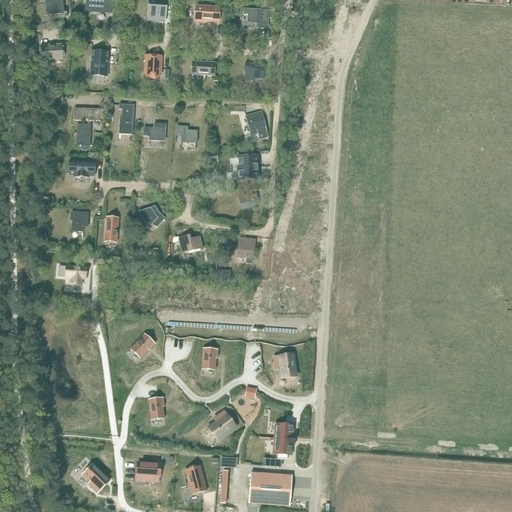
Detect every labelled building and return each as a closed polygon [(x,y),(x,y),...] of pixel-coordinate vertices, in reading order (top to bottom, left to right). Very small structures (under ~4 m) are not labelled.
[(63,14),(61,0),(49,0),(45,0),(47,16),(63,14)] [(112,14),(112,0),(86,0),(86,12),(95,13),(97,13),(97,12),(106,12),(106,14),(111,14),(112,14)] [(148,1),(147,18),(165,20),(167,3),(148,1)] [(195,5),(194,21),(205,22),(205,20),(218,21),(218,6),(195,5)] [(257,29),(267,30),(268,19),(271,19),(272,12),(244,10),(243,15),(248,16),(247,23),(257,24),(257,29)] [(62,44),(40,45),(41,61),(63,60),(62,44)] [(91,52),(89,75),(106,77),(108,54),(91,52)] [(161,58),(145,56),(144,74),(160,76),(161,58)] [(192,62),(191,75),(213,77),(214,64),(192,62)] [(245,63),(244,76),(255,79),(263,80),(265,65),(245,63)] [(119,105),(119,109),(122,109),(122,119),(119,118),(117,135),(131,136),(133,106),(119,105)] [(261,112),(246,116),(248,125),(249,125),(252,135),(258,133),(260,140),(268,137),(261,112)] [(143,127),(143,136),(148,137),(148,141),(165,142),(166,124),(153,124),(153,128),(143,127)] [(77,126),(76,146),(79,146),(79,147),(80,147),(80,146),(81,146),(81,148),(83,151),(86,151),(88,149),(88,146),(89,146),(90,126),(77,126)] [(176,126),(175,136),(181,136),(180,143),(197,144),(197,131),(187,131),(187,126),(176,126)] [(257,155),(239,156),(240,178),(258,177),(257,155)] [(94,177),(94,162),(69,162),(68,176),(74,177),(74,178),(88,178),(88,177),(94,177)] [(247,194),(238,197),(242,210),(259,205),(256,194),(248,197),(247,194)] [(150,208),(138,212),(138,213),(140,212),(143,220),(145,219),(151,225),(152,224),(157,228),(163,221),(164,222),(154,207),(150,209),(150,208)] [(71,213),(70,222),(72,222),(72,232),(83,233),(83,228),(87,228),(87,214),(71,213)] [(106,218),(104,242),(116,243),(118,219),(106,218)] [(189,236),(177,239),(181,255),(203,249),(200,236),(191,239),(189,236)] [(238,237),(236,258),(246,259),(245,263),(251,264),(253,260),(255,240),(238,237)] [(56,266),(55,277),(65,278),(71,278),(70,284),(81,285),(81,279),(85,280),(86,269),(71,268),(71,264),(61,263),(61,267),(56,266)] [(151,349),(155,345),(144,335),(130,350),(140,359),(150,348),(151,349)] [(201,370),(215,371),(216,356),(217,357),(217,351),(203,350),(201,370)] [(293,355),(275,358),(277,370),(279,370),(281,380),(296,377),(293,355)] [(151,421),(164,419),(162,405),(163,405),(163,399),(148,401),(151,421)] [(216,423),(208,429),(217,441),(235,428),(224,413),(214,421),(216,423)] [(274,422),(273,437),(294,438),(294,433),(292,433),(292,423),(274,422)] [(273,437),(273,452),(291,453),(292,444),(293,444),(294,438),(273,437)] [(263,460),(263,467),(280,468),(280,461),(263,460)] [(137,464),(136,481),(146,482),(146,477),(159,478),(160,466),(137,464)] [(97,494),(109,481),(92,465),(82,476),(89,483),(87,485),(97,494)] [(200,467),(184,471),(191,496),(206,491),(200,467)] [(291,477),(251,474),(248,504),(289,508),(291,477)]
